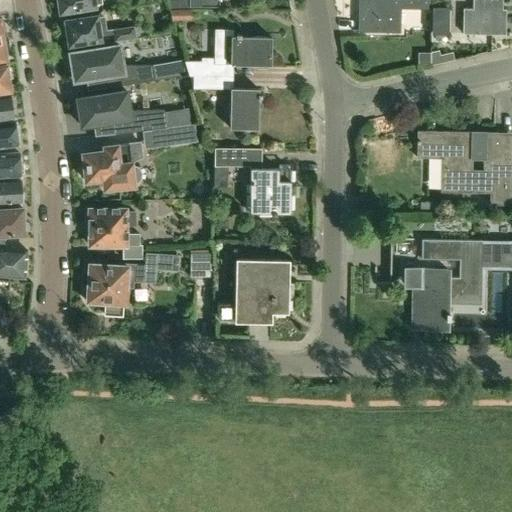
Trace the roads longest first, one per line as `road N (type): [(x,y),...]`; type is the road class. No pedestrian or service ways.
road 1 (residential): [(50,361),(52,210),(26,0)]
road 2 (residential): [(50,361),(331,365)]
road 3 (residential): [(331,365),(334,107)]
road 4 (residential): [(334,107),(511,66)]
road 5 (residential): [(331,365),(511,369)]
